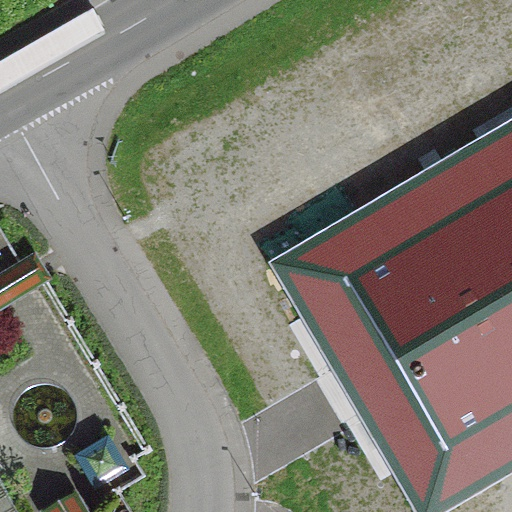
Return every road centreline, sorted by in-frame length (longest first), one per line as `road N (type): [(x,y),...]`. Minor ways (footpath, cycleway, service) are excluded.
road 1 (residential): [(205,511),(174,394),(5,98)]
road 2 (tertiary): [(5,98),(170,0)]
